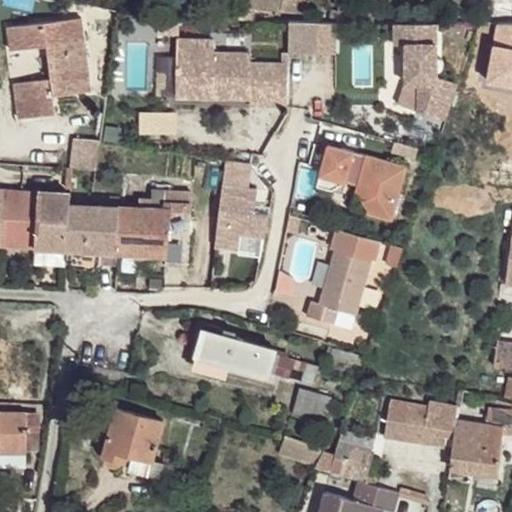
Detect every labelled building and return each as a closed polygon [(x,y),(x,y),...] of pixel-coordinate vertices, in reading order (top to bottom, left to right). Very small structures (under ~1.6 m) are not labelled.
[(279,0),(241,0),(239,16),(254,19),(257,7),(279,10),(279,0)] [(83,17),(11,25),(14,47),(47,45),(51,79),(17,82),(18,98),(55,94),(92,90),(83,17)] [(440,21),(399,22),(399,43),(410,43),(410,82),(422,82),(423,109),(449,118),(463,80),(441,73),(441,69),(443,68),(444,68),(446,67),(448,65),(448,62),(448,58),(447,56),(444,55),(441,54),(440,21)] [(320,23),(290,23),(289,53),(319,54),(320,23)] [(215,41),(178,39),(177,84),(213,85),(212,98),(251,99),(250,107),(288,108),(289,66),(252,64),(252,55),(215,54),(215,41)] [(402,103),(423,109),(422,82),(410,82),(402,103)] [(213,85),(177,84),(177,96),(212,98),(213,85)] [(55,94),(18,98),(22,113),(57,113),(55,94)] [(409,172),(332,150),(319,192),(343,198),(347,190),(360,194),(371,214),(369,220),(394,226),(409,172)] [(155,207),(74,201),(73,194),(0,190),(0,245),(73,249),(72,262),(77,266),(95,266),(101,263),(101,250),(168,254),(167,260),(187,262),(192,195),(183,196),(184,201),(158,199),(155,207)] [(248,192),(224,190),(221,220),(246,222),(248,192)] [(371,214),(360,194),(355,215),(369,220),(371,214)] [(313,303),(309,319),(338,326),(343,312),(357,317),(373,263),(376,264),(381,245),(337,234),(332,252),(335,253),(321,305),(313,303)] [(398,271),(405,252),(395,249),(389,268),(398,271)] [(343,312),(338,326),(353,331),(357,317),(343,312)] [(276,351),(204,327),(195,352),(225,363),(268,375),(274,354),(276,351)] [(364,358),(330,349),(327,359),(361,368),(364,358)] [(225,363),(195,352),(191,364),(221,373),(225,363)] [(318,370),(274,354),(268,375),(311,391),(318,370)] [(325,402),(295,390),(292,403),(321,413),(325,402)] [(428,407),(391,401),(386,438),(411,443),(412,433),(450,439),(457,440),(460,425),(461,406),(430,402),(428,407)] [(511,408),(462,401),(461,406),(460,425),(506,433),(506,435),(511,435),(511,408)] [(162,420),(116,409),(106,455),(126,460),(129,453),(152,457),(162,420)] [(26,413),(0,411),(0,448),(26,449),(26,413)] [(40,412),(26,413),(26,449),(41,450),(40,412)] [(506,433),(460,425),(457,440),(452,467),(500,473),(506,435),(506,433)] [(373,438),(340,431),(337,444),(370,450),(373,438)] [(450,439),(412,433),(411,443),(446,448),(450,439)] [(326,447),(284,436),(280,445),(321,456),(326,447)] [(370,450),(337,444),(331,473),(360,481),(365,483),(370,450)] [(365,483),(360,481),(356,498),(331,491),(325,511),(387,511),(389,509),(396,511),(400,493),(365,483)]
